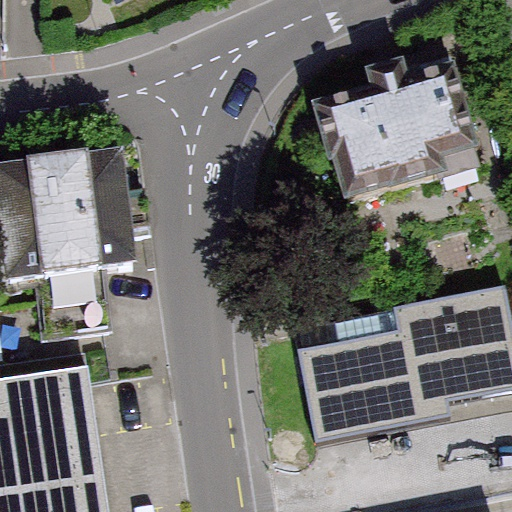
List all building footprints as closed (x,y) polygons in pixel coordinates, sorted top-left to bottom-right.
[(72,0),(87,41),(202,0),(72,0)] [(449,80),(320,117),(346,209),(476,172),(449,80)] [(127,185),(0,202),(0,319),(36,316),(47,383),(114,373),(105,311),(144,309),(127,185)] [(411,326),(299,347),(311,411),(319,452),(511,415),(511,280),(406,300),(411,326)] [(109,511),(92,401),(0,415),(0,511),(109,511)]
